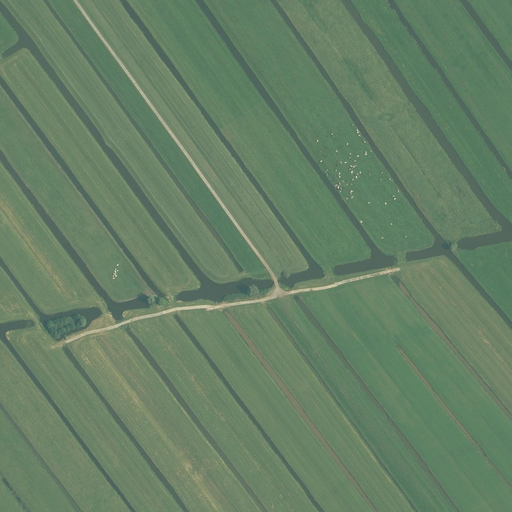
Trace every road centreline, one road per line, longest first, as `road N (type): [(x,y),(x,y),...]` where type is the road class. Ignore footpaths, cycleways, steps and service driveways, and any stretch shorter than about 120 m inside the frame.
road 1 (track): [(56,346),(175,308),(398,269)]
road 2 (track): [(272,275),(74,0)]
road 3 (track): [(272,275),(285,306),(437,511)]
road 4 (track): [(113,327),(113,338),(143,364),(254,511)]
